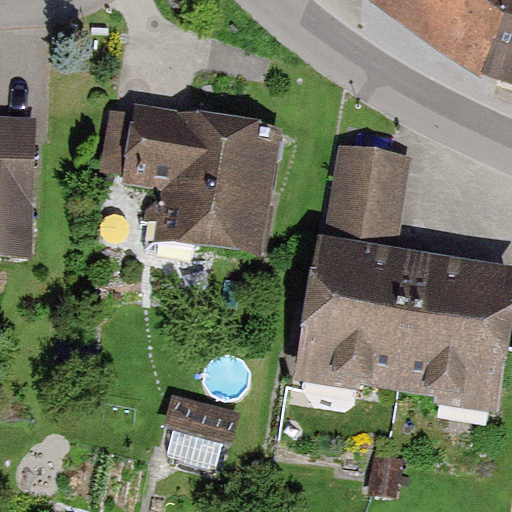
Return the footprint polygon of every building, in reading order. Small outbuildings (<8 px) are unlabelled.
[(511,0),(361,0),(360,5),(486,87),(511,35),(511,0)] [(511,35),(486,87),(511,97),(511,35)] [(265,265),(284,138),(136,116),(125,190),(171,196),(163,250),(265,265)] [(0,266),(34,267),(36,131),(0,130),(0,266)] [(316,255),(297,391),(398,404),(416,269),(400,266),(414,168),(341,158),(327,257),(316,255)] [(511,281),(416,269),(398,404),(503,418),(511,349),(511,281)] [(226,466),(242,410),(182,394),(166,450),(226,466)]
